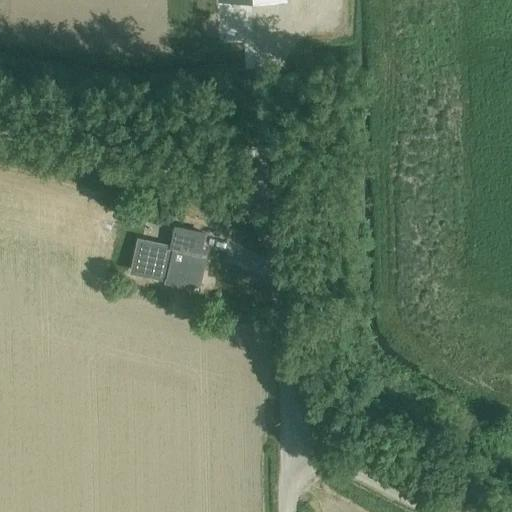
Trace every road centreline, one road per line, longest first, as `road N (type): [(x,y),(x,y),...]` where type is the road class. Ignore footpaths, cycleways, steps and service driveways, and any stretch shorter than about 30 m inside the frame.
road 1 (unclassified): [(289,439),(268,244),(256,204),(205,179),(0,125)]
road 2 (unknown): [(256,204),(278,59),(297,0)]
road 3 (unclassified): [(289,439),(441,511)]
